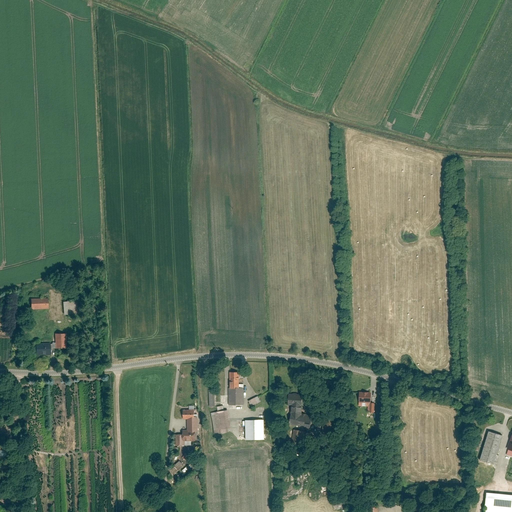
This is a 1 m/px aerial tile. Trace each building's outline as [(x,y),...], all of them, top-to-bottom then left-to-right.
[(31,299),(31,309),(47,309),(47,298),(31,299)] [(62,301),(63,314),(79,313),(78,300),(62,301)] [(65,334),(55,333),(55,347),(65,347),(65,334)] [(35,344),(35,355),(51,354),(51,343),(35,344)] [(230,371),(230,387),(240,388),(240,371),(230,371)] [(229,404),(244,404),(244,388),(240,388),(230,387),(229,387),(229,404)] [(370,402),(371,402),(371,392),(360,391),(360,402),(370,402)] [(292,405),(302,406),(303,394),(290,393),(288,404),(292,405)] [(249,401),(251,406),(261,401),(258,396),(249,401)] [(290,423),(311,426),(312,415),(301,413),(302,406),(292,405),(290,423)] [(196,432),(198,432),(198,416),(194,416),(194,409),(184,409),(184,418),(187,418),(187,432),(196,432)] [(214,429),(231,426),(228,409),(211,412),(214,429)] [(246,440),(264,440),(264,419),(246,419),(246,440)] [(306,430),(294,429),(292,447),(304,448),(306,430)] [(196,441),(196,432),(187,432),(183,432),(183,434),(183,441),(196,441)] [(503,437),(488,432),(479,461),(493,466),(503,437)] [(278,443),(278,453),(287,453),(287,443),(278,443)] [(175,473),(184,465),(180,461),(171,469),(175,473)] [(511,511),(511,495),(486,493),(484,511),(511,511)]
